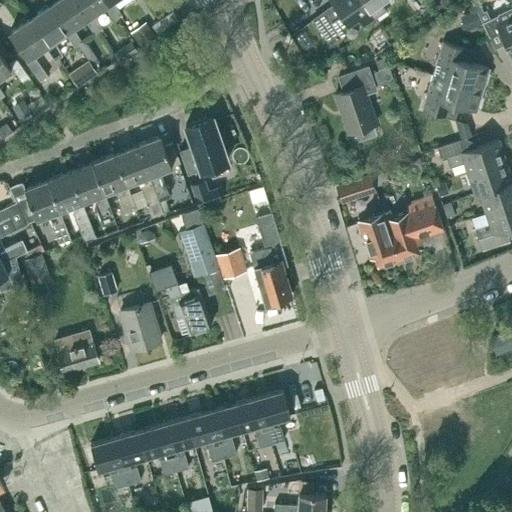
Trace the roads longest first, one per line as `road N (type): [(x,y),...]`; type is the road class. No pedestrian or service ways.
road 1 (residential): [(0,407),(31,416),(343,327)]
road 2 (residential): [(0,171),(256,75)]
road 3 (tertiary): [(343,327),(256,75)]
road 4 (tertiary): [(388,511),(343,327)]
road 5 (residential): [(343,327),(511,275)]
